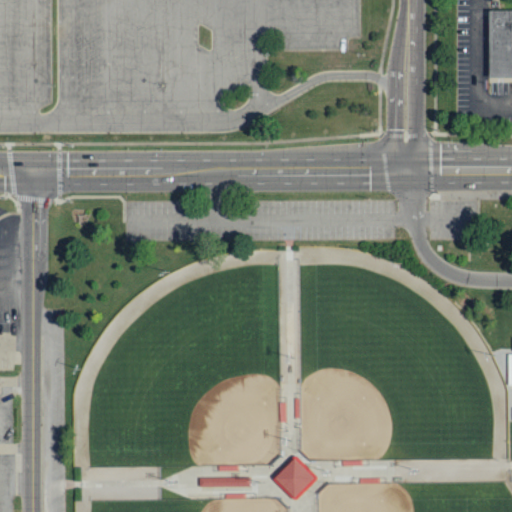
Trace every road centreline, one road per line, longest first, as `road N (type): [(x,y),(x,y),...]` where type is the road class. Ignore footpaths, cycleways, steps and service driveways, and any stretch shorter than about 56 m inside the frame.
road 1 (secondary): [(0,172),(408,171)]
road 2 (tertiary): [(33,511),(34,172)]
road 3 (residential): [(511,279),(445,270),(423,249),(408,171)]
road 4 (tertiary): [(412,0),(408,171)]
